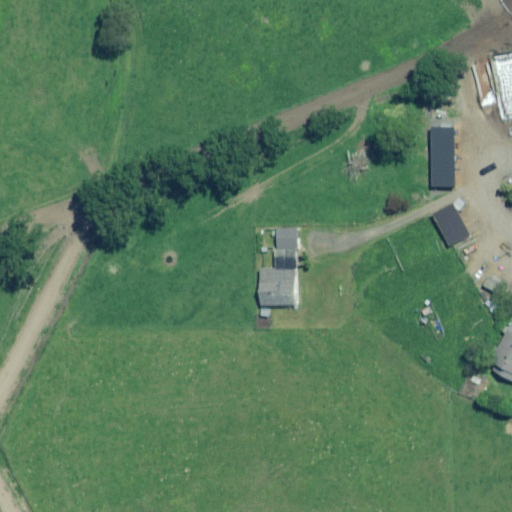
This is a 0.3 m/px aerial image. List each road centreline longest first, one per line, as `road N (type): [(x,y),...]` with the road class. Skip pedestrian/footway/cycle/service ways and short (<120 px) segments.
road 1 (track): [(511,25),(0,238)]
road 2 (track): [(107,193),(0,394)]
